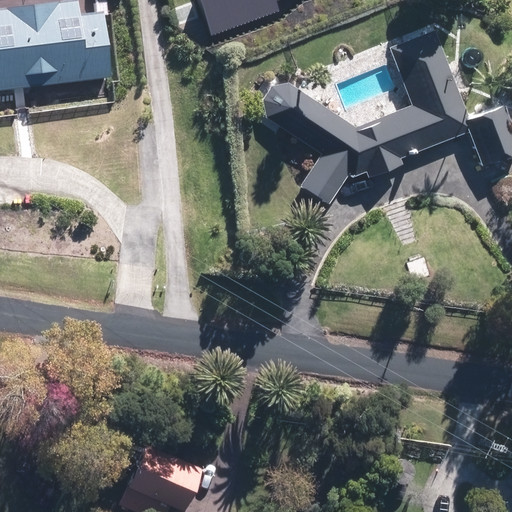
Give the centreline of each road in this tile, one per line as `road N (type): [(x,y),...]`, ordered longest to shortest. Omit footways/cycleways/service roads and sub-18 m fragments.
road 1 (residential): [(0,304),(511,378)]
road 2 (unknown): [(194,332),(161,0)]
